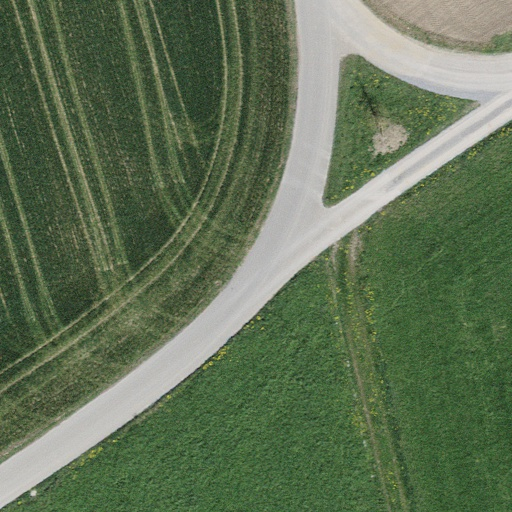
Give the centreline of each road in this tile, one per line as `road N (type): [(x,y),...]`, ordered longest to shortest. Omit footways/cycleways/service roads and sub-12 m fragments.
road 1 (unclassified): [(0,483),(193,343),(275,260)]
road 2 (track): [(403,511),(348,292),(346,212)]
road 3 (track): [(511,100),(275,260)]
road 4 (unclassified): [(317,0),(320,90),(312,148),(275,260)]
road 5 (track): [(325,0),(428,68),(511,76)]
